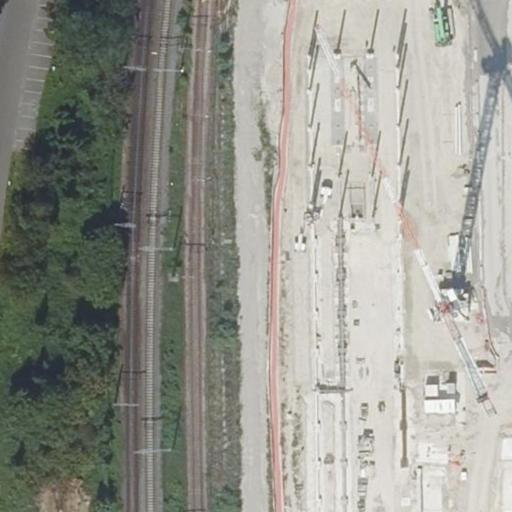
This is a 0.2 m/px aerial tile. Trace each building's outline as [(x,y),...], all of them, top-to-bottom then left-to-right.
[(265,0),(261,69),(341,73),(344,0),(265,0)] [(335,338),(336,106),(294,105),(293,338),(335,338)] [(334,358),(302,359),(304,422),(336,422),(334,358)] [(447,379),(448,399),(476,399),(476,378),(447,379)] [(511,511),(511,411),(437,412),(437,511),(511,511)]
